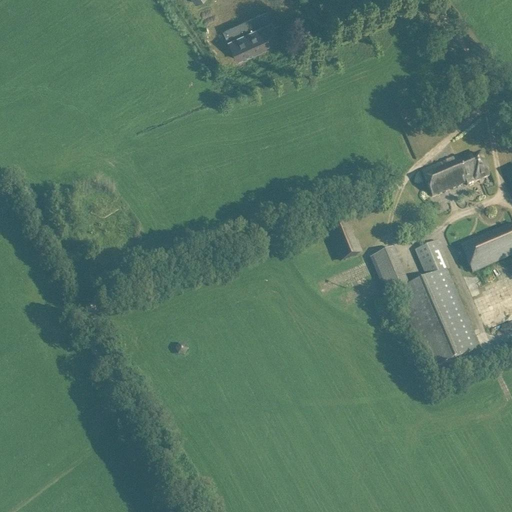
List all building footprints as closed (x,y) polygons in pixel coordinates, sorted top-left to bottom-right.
[(224,31),(237,60),(280,41),(277,35),(282,33),(278,26),(274,28),(267,12),(224,31)] [(402,106),(397,109),(400,114),(399,114),(404,120),(410,116),(405,110),(402,106)] [(456,158),(421,172),(432,197),(466,183),(467,186),(489,176),(480,154),(458,163),(456,158)] [(341,262),(362,252),(347,222),(326,232),(341,262)] [(511,255),(511,224),(503,229),(501,223),(491,228),(493,233),(461,247),(472,273),(511,255)] [(449,269),(443,255),(437,241),(415,251),(426,278),(395,291),(429,371),(480,349),(446,271),(449,269)] [(409,285),(397,258),(393,249),(369,259),(385,295),(409,285)] [(179,347),(187,346),(186,335),(178,335),(179,347)]
